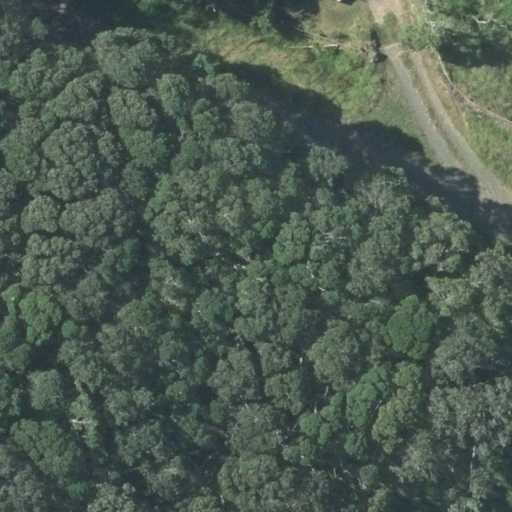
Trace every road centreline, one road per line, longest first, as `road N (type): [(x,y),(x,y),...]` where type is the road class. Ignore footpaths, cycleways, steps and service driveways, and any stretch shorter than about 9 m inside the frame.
road 1 (track): [(511,232),(8,0)]
road 2 (track): [(511,212),(454,151),(387,0)]
